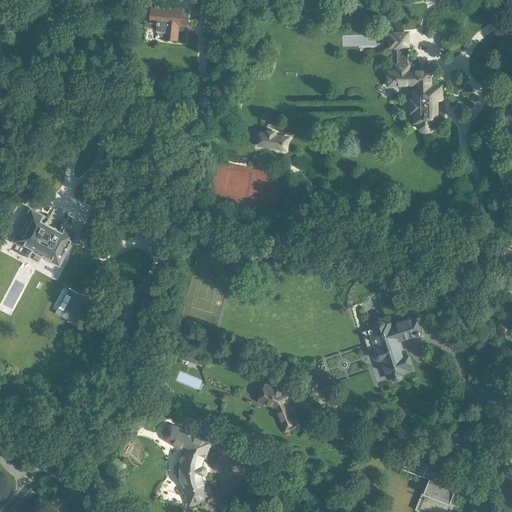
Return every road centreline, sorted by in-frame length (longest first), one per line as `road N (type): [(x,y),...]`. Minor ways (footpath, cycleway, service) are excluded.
road 1 (residential): [(502,511),(491,449),(511,265)]
road 2 (residential): [(95,511),(38,459),(0,439)]
